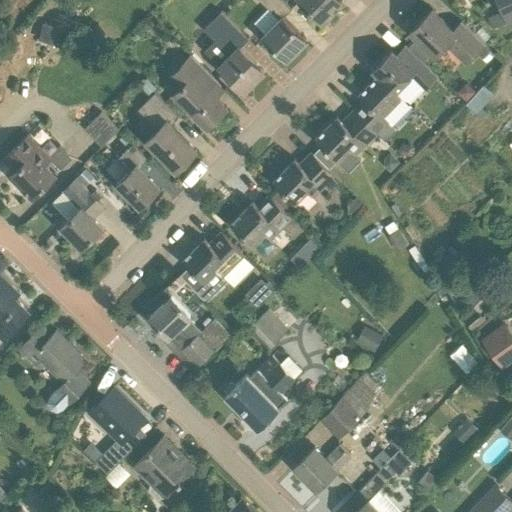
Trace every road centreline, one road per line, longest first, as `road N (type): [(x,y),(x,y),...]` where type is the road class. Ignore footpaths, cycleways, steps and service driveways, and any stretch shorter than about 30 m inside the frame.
road 1 (residential): [(88,316),(391,0)]
road 2 (residential): [(286,511),(88,316)]
road 3 (residential): [(88,316),(0,230)]
